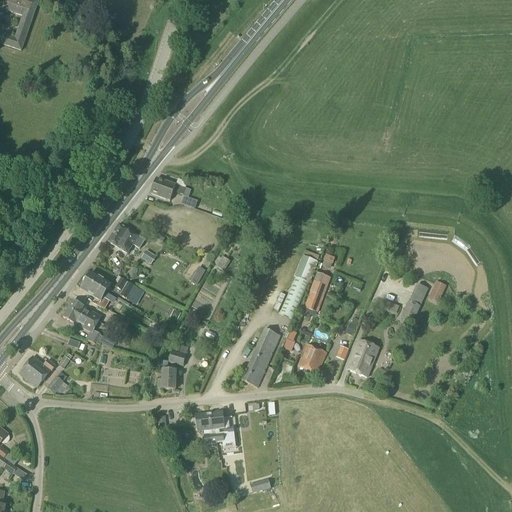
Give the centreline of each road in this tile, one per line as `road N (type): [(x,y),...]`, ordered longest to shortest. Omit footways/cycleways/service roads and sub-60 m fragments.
road 1 (unclassified): [(27,403),(125,409),(326,389),(361,396)]
road 2 (track): [(167,159),(192,160),(346,0)]
road 3 (residential): [(0,315),(130,137)]
road 4 (track): [(361,396),(433,419),(511,489)]
road 5 (unclassified): [(130,137),(181,0)]
road 6 (primary): [(63,275),(147,167)]
road 7 (primary): [(222,72),(173,114),(147,167)]
road 8 (primary): [(147,167),(222,72)]
